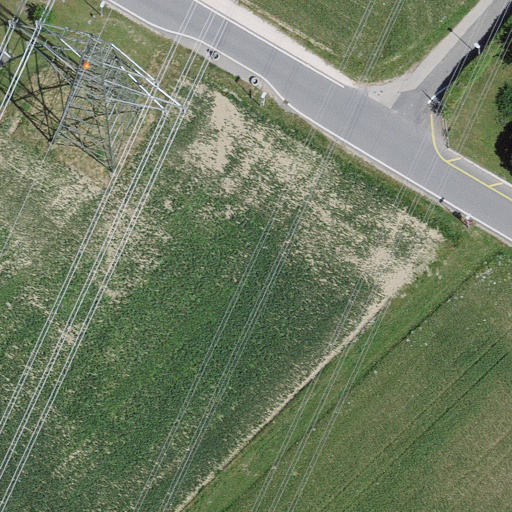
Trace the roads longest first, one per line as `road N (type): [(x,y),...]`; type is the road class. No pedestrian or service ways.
road 1 (tertiary): [(138,0),(371,135)]
road 2 (residential): [(371,135),(495,0)]
road 3 (tertiary): [(371,135),(511,218)]
